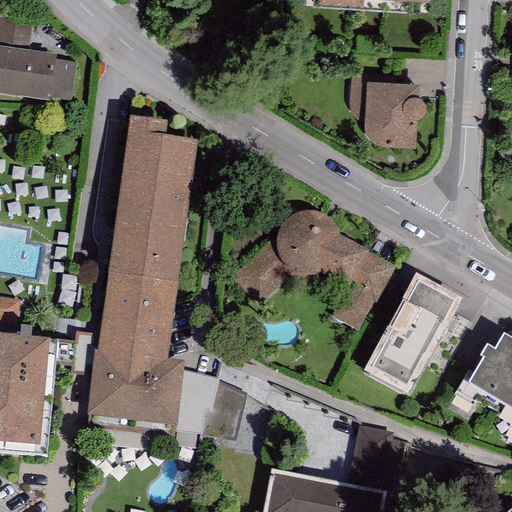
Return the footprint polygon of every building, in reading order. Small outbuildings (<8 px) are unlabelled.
[(306,0),(306,2),(417,8),(417,0),(306,0)] [(0,19),(0,50),(27,54),(32,23),(0,19)] [(0,50),(0,97),(49,105),(51,97),(71,99),(76,65),(54,62),(55,58),(27,54),(0,50)] [(417,76),(360,74),(358,137),(415,139),(417,76)] [(167,125),(128,120),(99,336),(96,355),(93,354),(90,378),(86,418),(176,429),(184,365),(167,364),(197,144),(165,139),(167,125)] [(222,285),(248,315),(286,281),(290,284),(293,285),(302,287),(309,285),(315,285),(321,282),(327,280),(348,290),(331,319),(358,334),(373,304),(375,306),(394,269),(339,239),(337,232),(334,227),(330,221),(322,217),(310,215),(302,215),(294,218),(287,222),(281,226),(278,232),(278,237),(222,285)] [(461,305),(416,279),(362,376),(408,401),(461,305)] [(57,344),(0,338),(0,455),(46,460),(54,375),(90,378),(93,354),(96,355),(99,336),(75,333),(74,344),(57,342),(57,344)] [(511,344),(503,339),(494,354),(486,350),(480,362),(482,363),(468,388),(511,414),(511,344)] [(386,511),(391,492),(266,467),(257,511),(386,511)]
